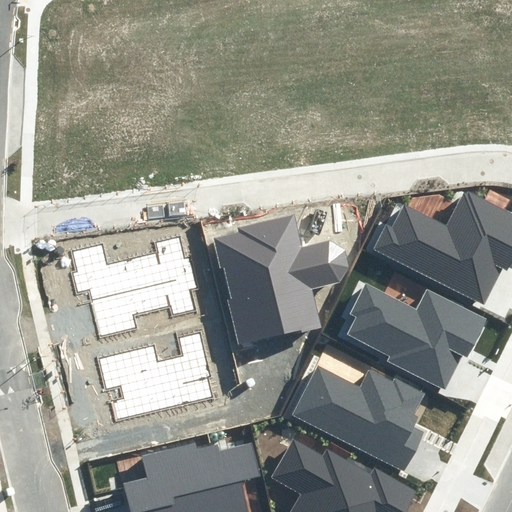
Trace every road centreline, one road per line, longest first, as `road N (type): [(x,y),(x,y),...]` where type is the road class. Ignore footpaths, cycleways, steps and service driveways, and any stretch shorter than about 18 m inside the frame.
road 1 (residential): [(0,230),(511,160)]
road 2 (residential): [(0,376),(34,511)]
